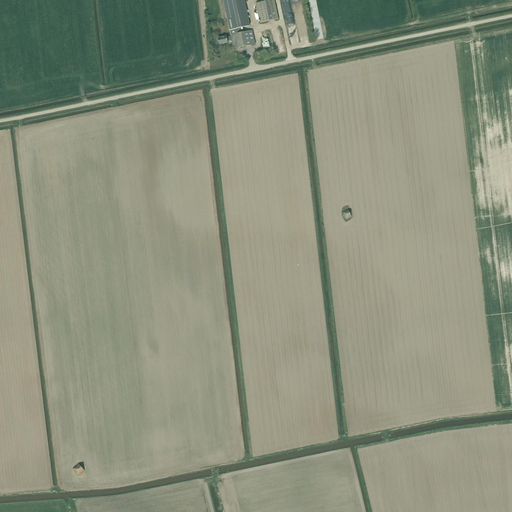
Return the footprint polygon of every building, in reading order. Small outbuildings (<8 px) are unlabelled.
[(222,0),(231,37),(232,40),(234,49),(255,44),(252,31),(241,33),(240,28),(250,26),(244,0),(222,0)] [(274,0),(271,0),(256,3),(260,23),(279,19),(274,0)] [(232,40),(231,37),(227,38),(226,36),(218,38),(219,45),(228,43),(227,41),(232,40)] [(348,210),(342,213),(346,219),(351,216),(348,210)] [(79,464),(73,469),(79,476),(84,471),(79,464)]
